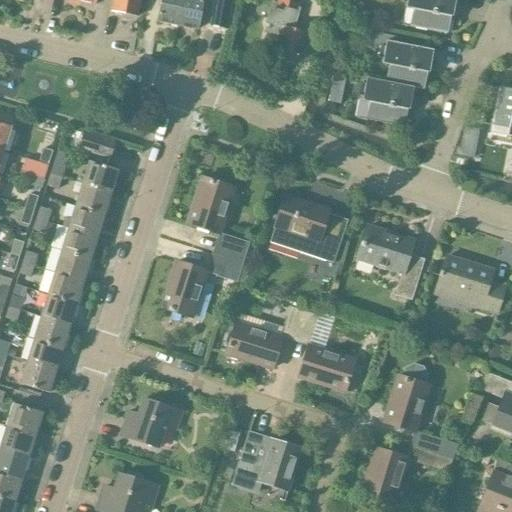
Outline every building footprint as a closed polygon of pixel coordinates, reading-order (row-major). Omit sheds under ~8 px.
[(113,0),(111,13),(136,17),(139,0),(113,0)] [(181,0),(161,0),(157,23),(177,27),(181,0)] [(202,0),(181,0),(177,27),(197,31),(202,0)] [(213,0),(208,27),(226,30),(231,0),(213,0)] [(278,0),(277,4),(270,2),(264,24),(270,25),(266,39),(280,44),(275,59),(296,66),(305,36),(292,32),(298,11),(300,0),(278,0)] [(405,0),(404,8),(412,9),(409,27),(445,34),(449,17),(452,17),(454,0),(405,0)] [(389,66),(385,82),(385,83),(413,88),(412,89),(422,91),(425,73),(428,73),(432,51),(394,43),(395,38),(371,33),(368,44),(384,47),(381,64),(389,66)] [(333,78),(331,87),(342,89),(344,80),(333,78)] [(385,83),(385,82),(366,78),(361,101),(369,103),(365,120),(402,128),(406,110),(408,110),(412,89),(413,88),(385,83)] [(511,90),(498,88),(490,125),(508,128),(507,136),(511,137),(511,90)] [(0,152),(3,153),(10,130),(0,126),(0,152)] [(83,133),(78,149),(109,159),(114,143),(83,133)] [(456,148),(454,156),(468,158),(469,151),(459,149),(456,148)] [(43,149),(38,164),(46,167),(51,152),(43,149)] [(49,175),(62,179),(68,157),(56,153),(49,175)] [(42,180),(46,167),(38,164),(30,161),(25,175),(42,180)] [(83,186),(111,195),(118,172),(90,163),(83,186)] [(62,179),(49,175),(46,186),(58,190),(62,179)] [(202,180),(187,225),(219,235),(234,190),(202,180)] [(111,195),(83,186),(76,208),(104,217),(111,195)] [(28,195),(24,209),(33,212),(37,198),(28,195)] [(285,197),(274,230),(269,243),(332,264),(340,239),(322,233),(329,211),(285,197)] [(39,208),(35,220),(47,223),(51,212),(39,208)] [(61,228),(69,230),(97,239),(104,217),(76,208),(71,221),(64,219),(61,228)] [(33,212),(24,209),(20,223),(28,226),(33,212)] [(47,223),(35,220),(32,230),(44,234),(47,223)] [(367,228),(357,260),(401,275),(394,297),(411,302),(424,261),(408,256),(413,242),(367,228)] [(97,239),(69,230),(62,252),(90,260),(97,239)] [(217,255),(242,264),(249,244),(223,236),(217,255)] [(15,241),(10,256),(18,259),(23,243),(15,241)] [(25,252),(22,264),(33,267),(37,256),(25,252)] [(90,260),(62,252),(55,274),(83,283),(90,260)] [(236,284),(242,264),(217,255),(210,276),(236,284)] [(18,259),(10,256),(5,269),(14,272),(18,259)] [(446,257),(436,288),(476,302),(474,307),(495,315),(504,288),(488,283),(491,272),(446,257)] [(33,267),(22,264),(18,275),(30,278),(33,267)] [(175,264),(160,309),(192,320),(207,274),(175,264)] [(83,283),(55,274),(48,296),(76,305),(83,283)] [(0,302),(4,304),(8,290),(0,286),(0,302)] [(8,308),(20,312),(23,300),(11,296),(8,308)] [(76,305),(48,296),(41,318),(70,327),(76,305)] [(16,323),(20,312),(8,308),(4,319),(16,323)] [(295,340),(304,313),(289,308),(281,336),(295,340)] [(318,317),(304,313),(295,340),(309,345),(318,317)] [(70,327),(41,318),(34,341),(63,350),(70,327)] [(236,325),(226,356),(271,370),(280,339),(236,325)] [(0,341),(0,353),(6,355),(8,350),(9,345),(0,341)] [(63,350),(34,341),(27,362),(56,371),(63,350)] [(308,347),(298,378),(344,393),(354,362),(308,347)] [(494,347),(489,361),(497,364),(503,350),(494,347)] [(56,371),(27,362),(20,385),(49,394),(56,371)] [(397,378),(382,424),(413,434),(427,388),(422,386),(424,378),(420,371),(412,368),(405,372),(402,380),(397,378)] [(511,384),(486,374),(479,391),(502,400),(491,426),(511,434),(511,397),(511,396),(511,384)] [(128,413),(121,436),(158,449),(165,428),(176,431),(182,413),(143,400),(138,416),(128,413)] [(7,427),(36,436),(43,414),(14,405),(7,427)] [(36,436),(7,427),(0,450),(29,458),(36,436)] [(219,449),(234,453),(239,435),(225,431),(219,449)] [(414,449),(452,460),(458,447),(418,434),(414,449)] [(248,435),(232,486),(255,494),(259,483),(287,492),(300,451),(248,435)] [(447,474),(452,460),(414,449),(409,462),(447,474)] [(29,458),(0,450),(0,473),(22,481),(29,458)] [(374,451),(360,496),(391,505),(405,461),(374,451)] [(511,511),(511,464),(497,459),(476,511),(511,511)] [(22,481),(0,473),(0,498),(15,503),(22,481)] [(149,511),(158,487),(119,475),(114,490),(104,487),(97,511),(149,511)] [(12,511),(15,503),(0,498),(0,511),(12,511)]
